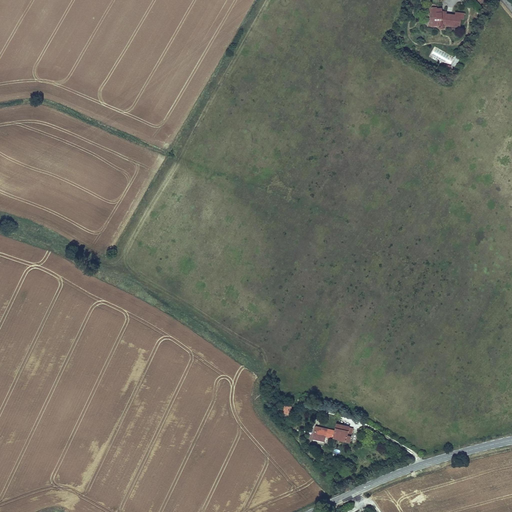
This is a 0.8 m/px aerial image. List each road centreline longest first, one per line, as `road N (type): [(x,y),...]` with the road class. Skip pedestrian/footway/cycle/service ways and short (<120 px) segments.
road 1 (track): [(265,0),(115,258),(102,261),(56,238)]
road 2 (primary): [(312,511),(402,471),(511,439)]
